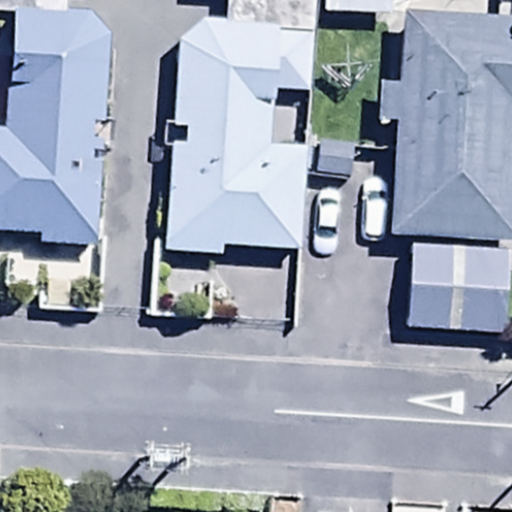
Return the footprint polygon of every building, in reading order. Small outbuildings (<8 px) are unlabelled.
[(0,0),(0,29),(14,31),(64,34),(66,0),(0,0)] [(322,0),(321,28),(388,31),(389,0),(322,0)] [(165,165),(161,268),(300,270),(303,163),(270,162),(271,149),(287,149),(288,108),(309,108),(311,5),(282,5),(226,3),(225,38),(201,37),(175,59),(172,149),(183,149),(182,165),(165,165)] [(0,142),(0,248),(37,250),(37,257),(97,259),(108,58),(83,36),(64,34),(14,31),(7,143),(0,142)] [(386,256),(408,257),(507,264),(511,264),(511,44),(448,42),(448,33),(400,32),(398,100),(375,99),(374,140),(391,141),(386,256)] [(507,264),(408,257),(404,349),(503,353),(507,264)]
